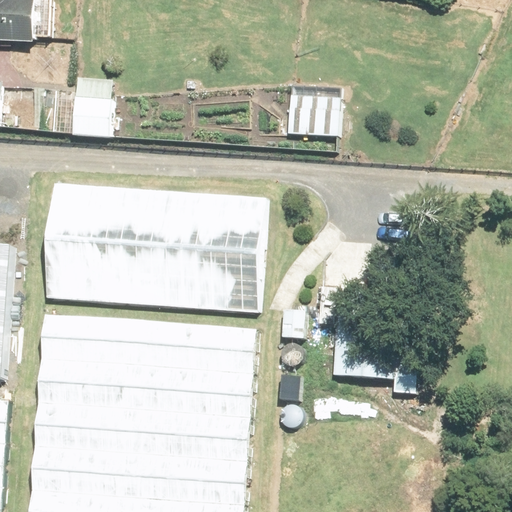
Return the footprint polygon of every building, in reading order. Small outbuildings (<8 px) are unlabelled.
[(0,0),(0,41),(45,43),(47,0),(0,0)] [(85,82),(84,138),(121,139),(122,83),(85,82)] [(0,83),(0,133),(11,134),(14,84),(0,83)] [(350,91),(296,88),(294,135),(348,138),(350,91)] [(274,203),(64,189),(57,297),(267,311),(274,203)] [(0,202),(0,383),(25,385),(38,205),(0,202)] [(346,326),(345,377),(430,380),(432,295),(328,292),(327,325),(346,326)] [(315,370),(316,342),(318,311),(290,310),(289,341),(288,369),(315,370)] [(56,356),(44,511),(265,511),(275,372),(56,356)] [(0,405),(0,511),(13,511),(21,407),(0,405)]
